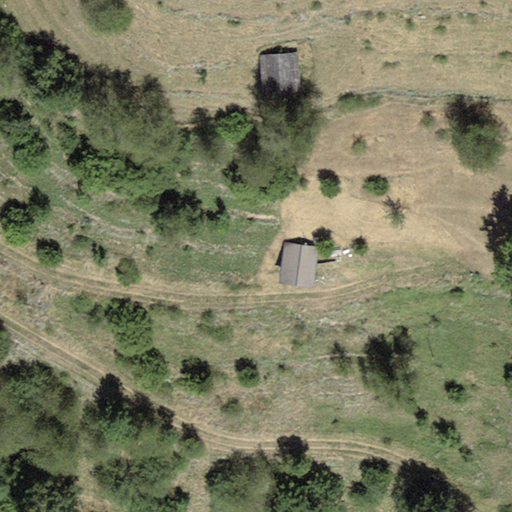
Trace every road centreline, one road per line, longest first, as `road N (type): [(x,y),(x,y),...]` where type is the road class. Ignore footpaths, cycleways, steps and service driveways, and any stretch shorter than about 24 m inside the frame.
road 1 (track): [(0,243),(85,281),(233,299),(317,294),(444,263),(437,256),(327,257)]
road 2 (track): [(484,511),(396,457),(351,446),(258,446),(184,425),(0,315)]
